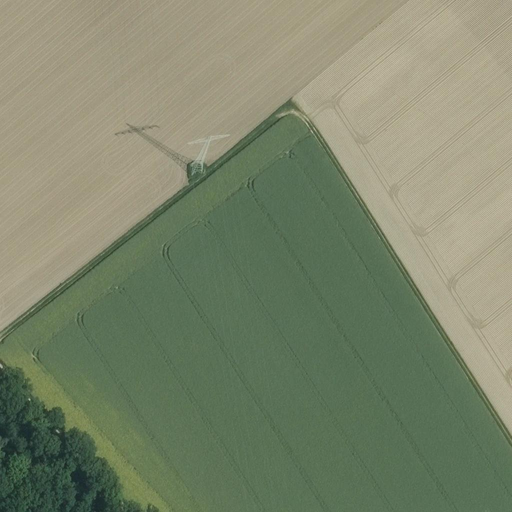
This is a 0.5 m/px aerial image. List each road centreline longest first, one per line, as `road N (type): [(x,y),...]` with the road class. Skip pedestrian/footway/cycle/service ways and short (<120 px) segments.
road 1 (track): [(0,339),(291,112),(315,130),(511,442)]
road 2 (track): [(0,368),(127,511)]
